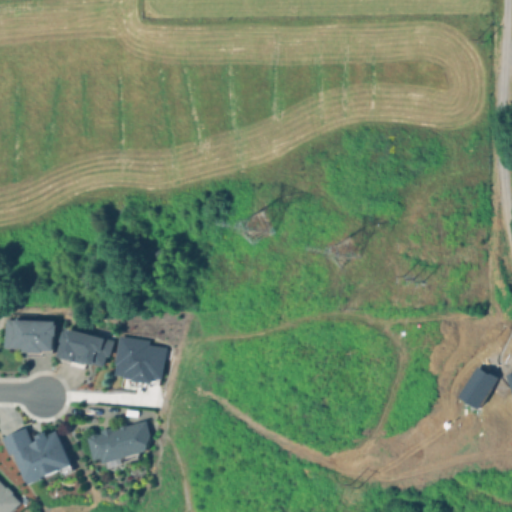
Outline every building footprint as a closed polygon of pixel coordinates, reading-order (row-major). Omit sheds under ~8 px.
[(4,347),(22,347),(22,351),(54,352),(55,320),(5,318),(4,347)] [(104,368),(112,339),(64,327),(57,355),(104,368)] [(149,339),(118,335),(113,376),(152,381),(152,377),(162,378),(165,346),(148,344),(149,339)] [(93,459),(102,457),(103,461),(151,450),(144,420),(87,433),(93,459)] [(3,436),(11,455),(15,453),(28,483),(71,465),(56,429),(46,433),(45,430),(30,436),(26,426),(3,436)] [(0,511),(7,511),(19,501),(0,482),(0,511)]
